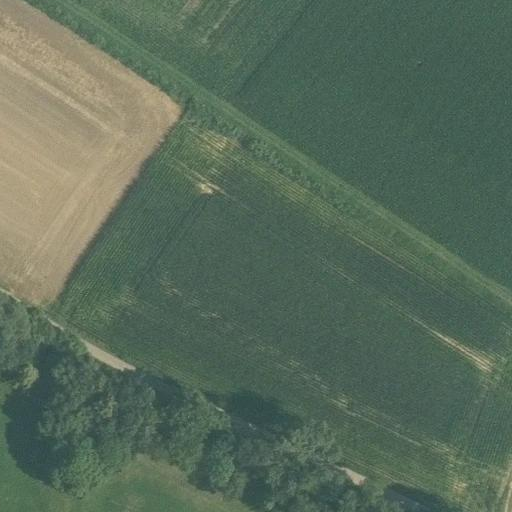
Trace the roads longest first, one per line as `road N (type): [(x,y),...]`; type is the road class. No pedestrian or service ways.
road 1 (track): [(61,0),(511,296)]
road 2 (track): [(404,511),(144,391),(0,300)]
